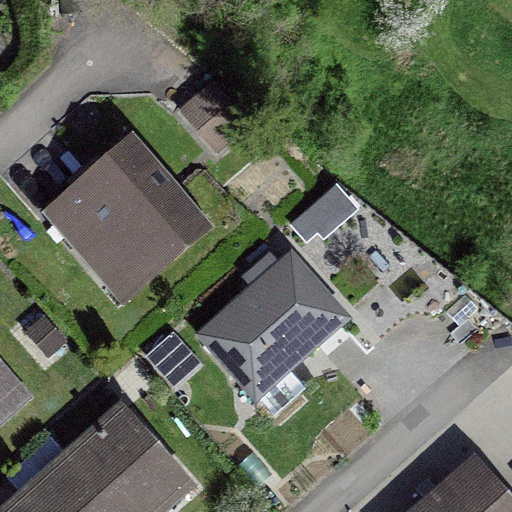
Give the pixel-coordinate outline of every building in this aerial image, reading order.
[(54,215),(123,293),(199,227),(130,149),(54,215)] [(246,396),(332,322),(285,268),(199,342),(246,396)] [(117,422),(43,485),(67,511),(155,511),(177,493),(117,422)] [(506,511),(471,471),(424,511),(506,511)] [(67,511),(43,485),(11,511),(67,511)]
